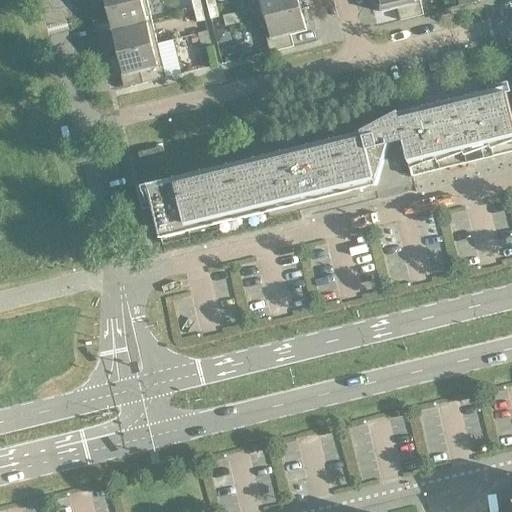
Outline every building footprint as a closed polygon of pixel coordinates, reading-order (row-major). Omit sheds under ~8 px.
[(141,0),(105,0),(107,8),(141,0)] [(152,21),(146,0),(141,0),(107,8),(113,31),(152,21)] [(202,9),(199,0),(191,0),(194,11),(202,9)] [(301,8),(298,0),(257,0),(261,18),(301,8)] [(423,15),(419,0),(378,0),(381,13),(397,9),(400,21),(423,15)] [(218,17),(216,5),(208,7),(211,19),(218,17)] [(306,31),(301,8),(261,18),(270,52),(293,47),(290,35),(306,31)] [(205,20),(202,9),(194,11),(197,22),(205,20)] [(236,12),(224,15),(226,25),(239,22),(236,12)] [(157,43),(152,21),(113,31),(118,53),(157,43)] [(207,31),(200,33),(202,45),(210,43),(207,31)] [(166,78),(157,43),(118,53),(124,76),(140,72),(143,84),(166,78)] [(212,51),(198,54),(201,68),(216,65),(212,51)] [(436,63),(428,65),(430,71),(437,70),(436,63)] [(489,86),(490,90),(397,113),(361,131),(358,132),(147,184),(136,186),(142,207),(152,204),(160,236),(377,183),(382,164),(383,164),(389,143),(403,140),(412,175),(511,150),(511,110),(507,91),(511,90),(509,81),(489,86)] [(163,146),(138,152),(142,166),(166,160),(163,146)]
